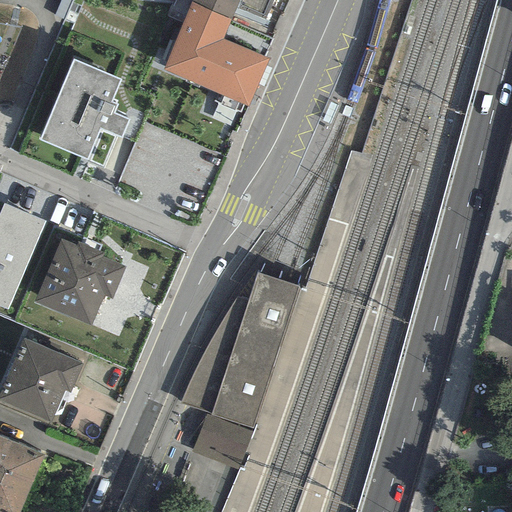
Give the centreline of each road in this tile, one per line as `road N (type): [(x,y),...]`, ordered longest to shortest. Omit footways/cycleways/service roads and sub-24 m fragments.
road 1 (tertiary): [(98,511),(191,295),(241,209),(336,0)]
road 2 (primary): [(380,511),(511,37)]
road 3 (unclassified): [(425,511),(511,185)]
